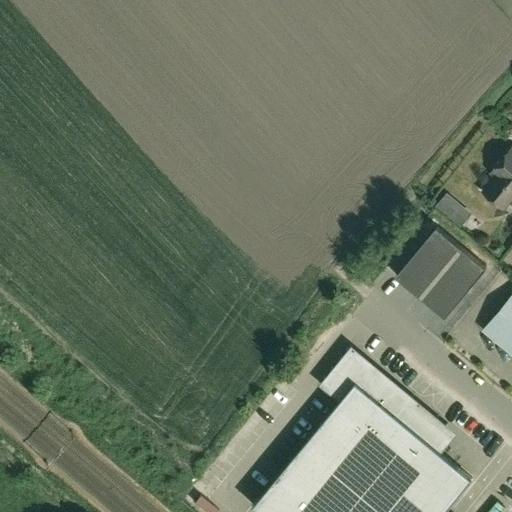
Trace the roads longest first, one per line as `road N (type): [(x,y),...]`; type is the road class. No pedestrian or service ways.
road 1 (unknown): [(377,314),(216,511)]
road 2 (unclassified): [(511,422),(377,314)]
